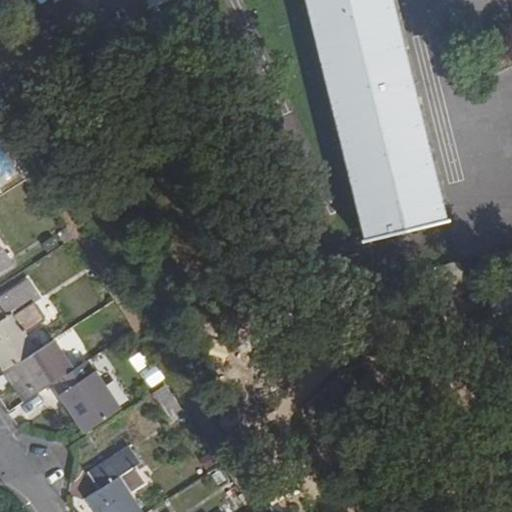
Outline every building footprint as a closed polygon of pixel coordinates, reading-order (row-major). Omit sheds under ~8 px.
[(53,0),(54,1),(57,0),(144,0),(146,5),(144,5),(145,8),(152,5),(154,9),(159,7),(158,2),(162,0),(53,0)] [(304,0),(362,237),(359,238),(359,240),(443,220),(443,216),(439,217),(387,0),(304,0)] [(0,138),(0,187),(22,173),(0,138)] [(0,252),(0,270),(12,263),(4,250),(0,252)] [(0,305),(0,361),(7,372),(37,352),(26,334),(46,320),(34,300),(36,299),(29,287),(0,305)] [(511,290),(496,294),(499,310),(511,307),(511,290)] [(57,382),(37,352),(7,372),(26,402),(57,382)] [(96,372),(60,395),(85,434),(121,410),(96,372)] [(168,417),(182,408),(165,383),(151,392),(168,417)] [(89,499),(97,511),(142,511),(131,493),(147,483),(139,470),(144,468),(134,451),(91,478),(99,491),(89,499)]
